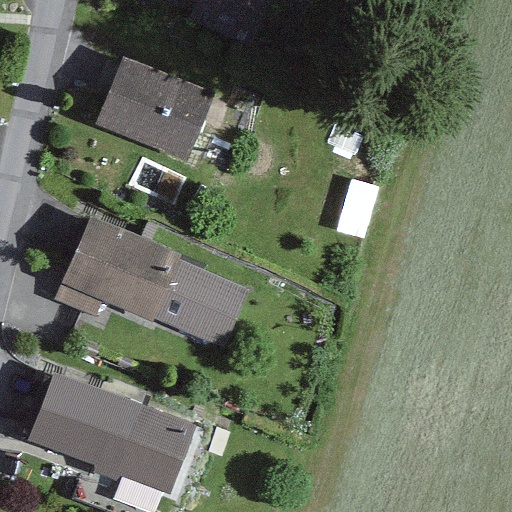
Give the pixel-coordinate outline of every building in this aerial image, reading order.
[(227,0),(193,0),(222,12),(227,0)] [(223,97),(126,58),(97,129),(194,169),(223,97)] [(344,210),(339,229),(362,236),(368,217),(344,210)] [(252,288),(91,217),(54,302),(95,320),(104,301),(152,322),(154,317),(225,349),(252,288)] [(196,425),(55,373),(29,441),(170,493),(196,425)]
